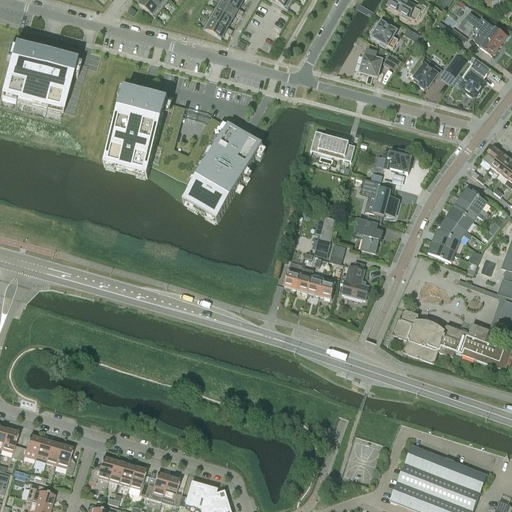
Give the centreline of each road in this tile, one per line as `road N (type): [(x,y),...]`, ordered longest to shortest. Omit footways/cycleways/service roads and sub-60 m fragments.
road 1 (secondary): [(18,263),(167,303),(511,420)]
road 2 (residential): [(0,0),(299,80)]
road 3 (residential): [(299,80),(483,131)]
road 4 (residential): [(245,511),(229,475),(92,435)]
road 5 (residential): [(390,277),(431,201),(483,131)]
